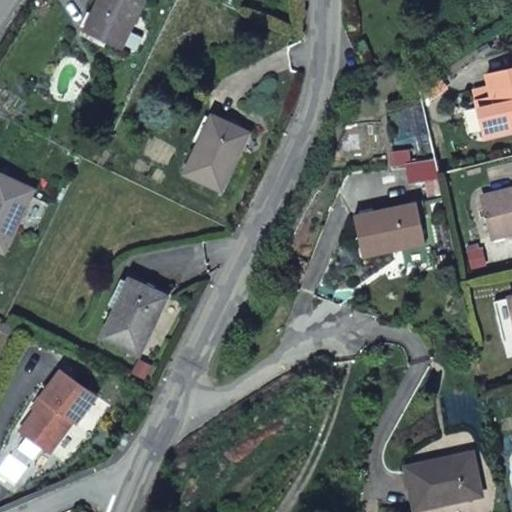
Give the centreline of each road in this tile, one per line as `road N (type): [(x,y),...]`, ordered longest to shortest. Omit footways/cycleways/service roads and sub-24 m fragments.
road 1 (tertiary): [(136,480),(294,156),(321,85),(326,0)]
road 2 (unknown): [(348,325),(232,392),(201,406),(172,406)]
